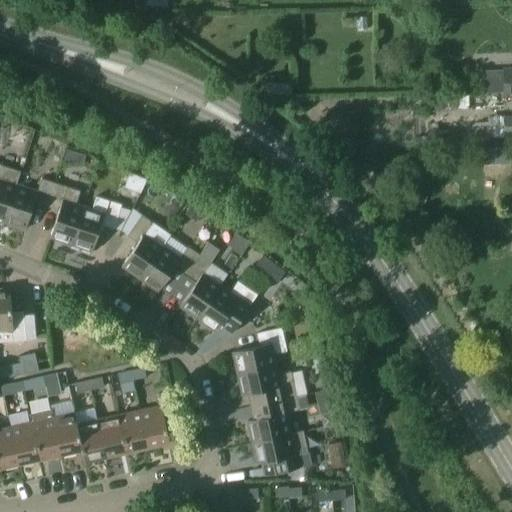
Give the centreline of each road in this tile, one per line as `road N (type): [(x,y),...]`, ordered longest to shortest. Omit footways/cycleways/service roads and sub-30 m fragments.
road 1 (secondary): [(511,474),(369,241),(291,161),(229,119)]
road 2 (residential): [(170,494),(222,485),(194,366),(57,280),(0,259)]
road 3 (residential): [(170,494),(0,509)]
road 4 (secondary): [(229,119),(208,97),(152,69),(89,60)]
road 5 (secondary): [(89,60),(158,100),(229,119)]
